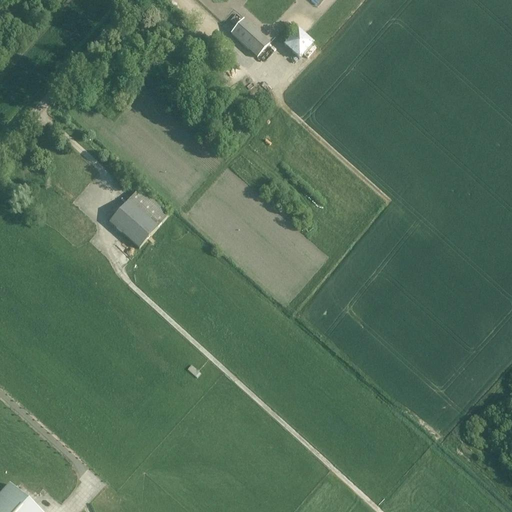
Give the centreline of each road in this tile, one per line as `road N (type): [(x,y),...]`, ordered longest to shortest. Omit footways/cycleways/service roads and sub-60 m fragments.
road 1 (track): [(90,211),(112,233),(108,250),(131,285),(381,511)]
road 2 (tertiary): [(0,157),(140,0)]
